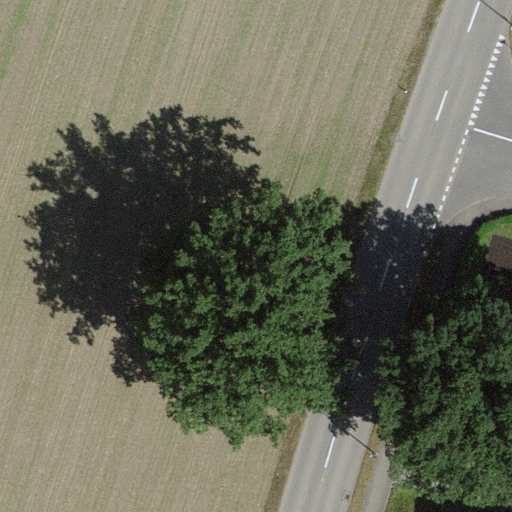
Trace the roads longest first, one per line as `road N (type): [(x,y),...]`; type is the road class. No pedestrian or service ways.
road 1 (tertiary): [(313,511),(438,115)]
road 2 (tertiary): [(438,115),(483,0)]
